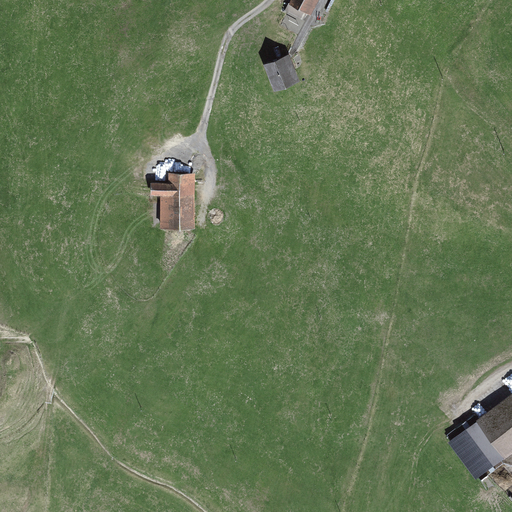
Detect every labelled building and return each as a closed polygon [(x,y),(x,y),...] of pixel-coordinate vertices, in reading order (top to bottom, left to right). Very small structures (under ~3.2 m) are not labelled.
[(320,0),(291,0),(290,4),(313,16),(320,0)] [(289,55),(264,65),(274,89),(299,80),(289,55)] [(168,183),(151,183),(151,194),(161,194),(161,229),(196,229),(196,173),(168,173),(168,183)] [(495,402),(511,393),(511,373),(487,387),(495,402)] [(511,394),(476,418),(499,453),(511,444),(511,394)]
